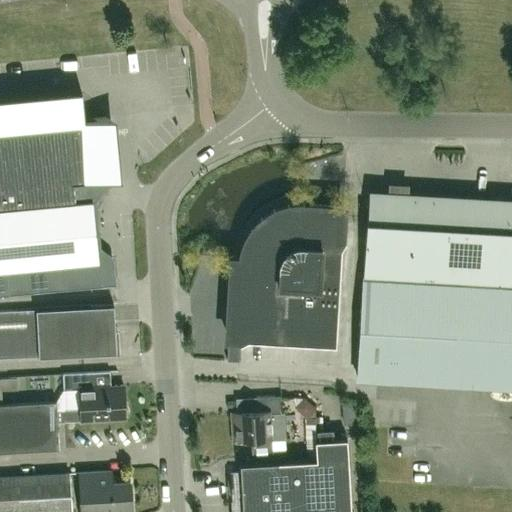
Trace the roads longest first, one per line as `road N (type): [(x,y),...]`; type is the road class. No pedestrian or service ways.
road 1 (unclassified): [(175,511),(160,213),(184,170),(285,111)]
road 2 (unclassified): [(511,129),(335,129),(285,111)]
